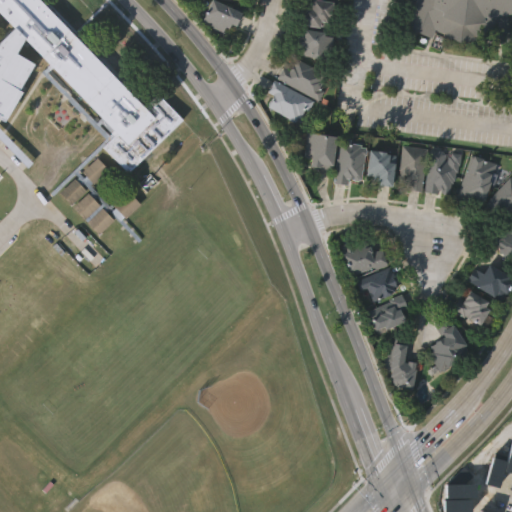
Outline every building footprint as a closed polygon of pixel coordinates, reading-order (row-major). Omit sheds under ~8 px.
[(0,0),(0,14),(110,131),(100,144),(125,171),(182,119),(156,94),(146,104),(46,0),(0,0)] [(235,23),(234,25),(229,23),(226,29),(223,28),(221,32),(198,22),(207,0),(239,14),(235,23)] [(321,0),(334,2),(332,17),(329,17),(326,28),(296,23),(298,8),(302,8),(303,5),(307,5),(307,0),(321,0)] [(511,0),(511,13),(507,14),(510,42),(485,45),(484,39),(462,42),(443,34),(444,33),(435,29),(432,37),(405,27),(415,0),(511,0)] [(169,168),(0,2),(0,56),(10,66),(0,76),(0,158),(5,160),(28,99),(12,94),(18,77),(99,157),(88,163),(92,169),(97,165),(107,169),(105,175),(102,174),(98,186),(125,212),(169,168)] [(334,40),(333,45),(331,45),(329,58),(322,56),(321,58),(297,55),(299,43),(292,42),(294,28),(325,32),(325,35),(333,37),(332,40),(334,40)] [(197,62),(220,71),(223,64),(231,67),(237,52),(207,39),(197,62)] [(297,58),(326,74),(324,79),(325,80),(320,89),(324,91),(318,101),(276,79),(283,66),(290,70),(297,58)] [(309,99),(304,109),(301,107),(296,117),(294,116),(291,121),(264,107),(271,94),(265,91),(271,79),(309,99)] [(278,105),(272,120),(314,138),(324,114),(290,99),(286,109),(278,105)] [(264,149),(294,161),(299,148),(304,150),(310,138),(268,121),(264,131),(270,134),(264,149)] [(338,137),(333,169),(311,166),(312,157),(302,156),(303,148),(299,148),(301,129),(307,130),(307,132),(338,137)] [(367,150),(361,180),(349,178),(348,185),(332,183),(339,137),(351,139),(350,145),(366,148),(367,150)] [(427,149),(421,191),(407,190),(408,180),(399,176),(400,171),(398,170),(402,145),(427,149)] [(443,163),(447,163),(448,156),(450,157),(451,152),(461,154),(459,166),(458,165),(457,173),(456,173),(455,181),(451,181),(449,194),(441,193),(441,190),(439,190),(438,194),(424,192),(430,149),(445,151),(443,163)] [(396,163),(393,187),(378,185),(379,181),(373,180),(374,176),(367,175),(370,150),(387,152),(387,154),(395,156),(395,163),(396,163)] [(494,162),(481,200),(468,196),(466,201),(454,196),(468,153),(494,162)] [(300,197),(307,197),(306,207),(329,208),(330,174),(301,173),(300,197)] [(511,213),(507,217),(500,209),(493,216),(482,205),(510,177),(511,179),(511,213)] [(344,224),(346,213),(358,215),(362,184),(334,181),(330,223),(344,224)] [(423,188),(398,184),(393,217),(404,219),(402,229),(416,231),(423,188)] [(419,231),(441,234),(443,221),(451,222),(455,193),(425,189),(419,231)] [(362,219),(373,220),(372,224),(388,225),(391,193),(365,190),(362,219)] [(492,203),(467,194),(451,237),(465,242),(467,236),(480,241),(489,216),(487,215),(492,203)] [(104,209),(93,196),(78,210),(90,223),(104,209)] [(91,223),(90,224),(80,214),(75,219),(97,243),(98,243),(107,254),(113,248),(91,223)] [(82,230),(71,217),(55,232),(67,244),(82,230)] [(511,257),(510,258),(510,256),(504,256),(503,253),(501,254),(500,247),(486,248),(484,233),(507,231),(507,228),(511,227),(511,257)] [(110,243),(120,257),(136,245),(126,231),(110,243)] [(94,273),(109,260),(84,232),(69,245),(94,273)] [(366,238),(372,251),(378,248),(385,264),(372,269),(371,267),(349,276),(337,247),(340,246),(339,245),(349,240),(351,244),(366,238)] [(500,270),(511,277),(510,280),(511,281),(511,287),(502,302),(467,280),(474,268),(484,274),(490,264),(500,270)] [(391,274),(397,290),(373,300),(372,297),(369,299),(367,294),(368,293),(365,286),(357,290),(353,280),(387,266),(391,274)] [(337,287),(346,315),(383,303),(378,288),(367,292),(363,279),(337,287)] [(471,291),(490,303),(487,308),(491,310),(481,326),(452,310),(459,298),(464,301),(471,291)] [(401,320),(381,328),(380,325),(371,329),(367,318),(372,316),(369,308),(388,301),(387,299),(400,294),(405,307),(397,311),(401,320)] [(462,321),(498,340),(509,318),(483,304),(479,313),(469,308),(462,321)] [(369,341),(395,330),(385,307),(351,320),(355,330),(364,327),(369,341)] [(463,358),(441,374),(439,371),(431,377),(427,371),(436,365),(428,353),(432,350),(430,347),(443,338),(434,325),(447,316),(468,346),(464,348),(464,352),(461,356),(463,358)] [(448,351),(475,364),(486,341),(464,330),(459,340),(454,337),(448,351)] [(403,348),(399,336),(363,349),(370,371),(401,360),(398,350),(403,348)] [(406,341),(401,363),(403,363),(404,362),(414,363),(410,390),(392,386),(380,365),(382,353),(389,354),(392,338),(406,340),(406,341)] [(430,365),(437,377),(422,386),(432,404),(423,409),(426,415),(465,393),(444,357),(430,365)] [(408,428),(412,402),(400,400),(403,379),(390,377),(387,394),(381,393),(379,409),(388,411),(386,425),(408,428)]
